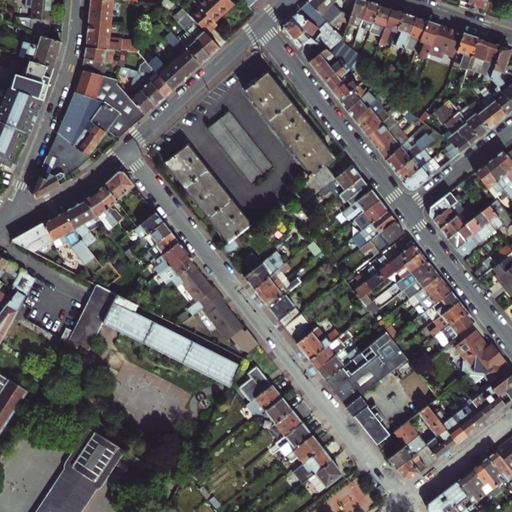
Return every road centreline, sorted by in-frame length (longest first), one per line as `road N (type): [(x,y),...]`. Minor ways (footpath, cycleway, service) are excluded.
road 1 (residential): [(125,151),(403,502)]
road 2 (residential): [(262,26),(405,209)]
road 3 (tertiary): [(6,216),(69,57),(77,0)]
road 4 (tertiary): [(125,151),(262,26)]
road 5 (residential): [(405,209),(511,345)]
road 6 (tertiary): [(6,216),(32,214),(125,151)]
road 7 (residential): [(511,417),(403,502)]
road 8 (residential): [(405,209),(511,127)]
